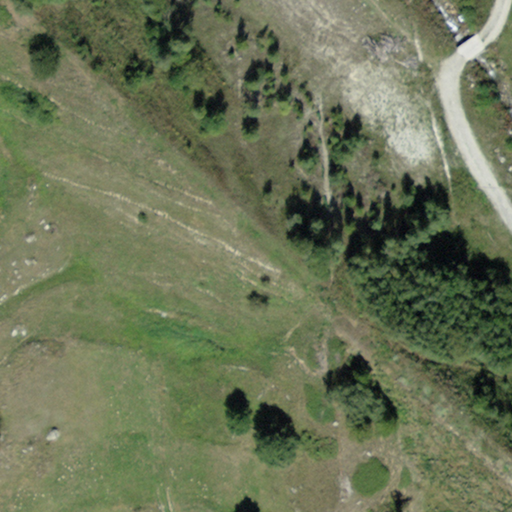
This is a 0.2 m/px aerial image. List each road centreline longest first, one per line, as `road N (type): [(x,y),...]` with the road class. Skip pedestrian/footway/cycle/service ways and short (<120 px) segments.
road 1 (track): [(511,213),(444,93),(455,52),(488,24),(492,0)]
road 2 (track): [(450,71),(326,0)]
